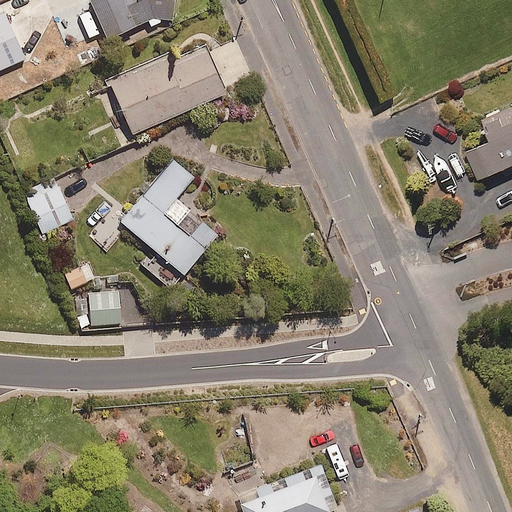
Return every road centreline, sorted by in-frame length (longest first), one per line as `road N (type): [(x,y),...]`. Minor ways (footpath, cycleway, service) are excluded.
road 1 (residential): [(420,340),(394,351),(89,377),(0,371)]
road 2 (residential): [(270,0),(398,286)]
road 3 (residential): [(420,340),(489,511)]
